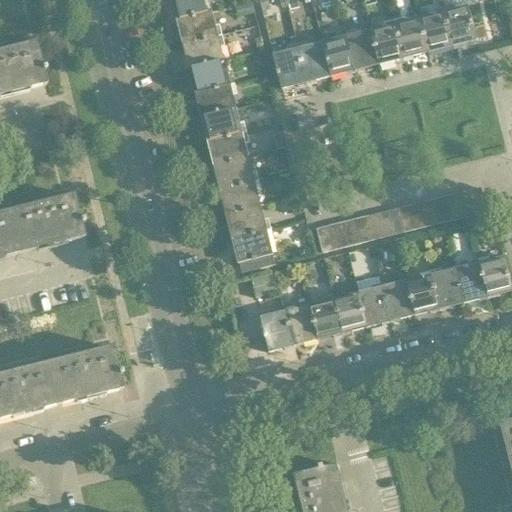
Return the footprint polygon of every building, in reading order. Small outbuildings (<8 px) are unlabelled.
[(209,0),(171,0),(177,22),(213,13),(209,0)] [(247,16),(254,14),(252,4),(245,6),(247,16)] [(469,7),(444,13),(453,49),(477,43),(469,7)] [(213,13),(177,22),(183,46),(219,37),(213,13)] [(444,13),(419,19),(428,55),(453,49),(444,13)] [(419,19),(395,25),(404,61),(428,55),(419,19)] [(395,25),(371,32),(380,67),(404,61),(395,25)] [(371,32),(346,38),(355,73),(380,67),(371,32)] [(219,37),(183,46),(189,71),(225,62),(219,37)] [(346,38),(322,44),(331,79),(355,73),(346,38)] [(322,44),(298,50),(307,85),(331,79),(322,44)] [(0,53),(0,98),(45,87),(44,84),(42,76),(41,74),(44,73),(43,69),(40,69),(34,45),(0,53)] [(298,50),(273,56),(282,92),(307,85),(298,50)] [(225,62),(189,71),(195,95),(231,86),(225,62)] [(231,86),(195,95),(201,119),(237,110),(231,86)] [(237,110),(201,119),(207,144),(243,135),(237,110)] [(243,135),(207,144),(214,168),(249,159),(243,135)] [(249,159),(214,168),(220,192),(255,183),(249,159)] [(255,183),(220,192),(226,216),(261,207),(255,183)] [(481,190),(468,193),(474,217),(487,213),(481,190)] [(468,193),(456,196),(462,219),(474,217),(468,193)] [(456,196),(444,199),(450,222),(462,219),(456,196)] [(72,197),(7,213),(18,256),(83,240),(82,237),(80,228),(80,227),(83,226),(81,221),(78,222),(72,197)] [(444,199),(433,202),(439,225),(450,222),(444,199)] [(433,202),(421,205),(427,228),(439,225),(433,202)] [(421,205),(410,207),(416,231),(427,228),(421,205)] [(261,207),(226,216),(232,240),(268,232),(261,207)] [(410,207),(398,211),(404,234),(416,231),(410,207)] [(386,213),(389,226),(392,237),(404,234),(398,211),(386,213)] [(0,215),(0,260),(18,256),(7,213),(0,215)] [(386,213),(378,215),(381,228),(389,226),(386,213)] [(378,215),(369,218),(372,230),(381,228),(378,215)] [(369,218),(361,220),(364,232),(372,230),(369,218)] [(361,220),(352,222),(355,234),(364,232),(361,220)] [(352,222),(343,224),(346,236),(355,234),(352,222)] [(343,224),(335,226),(338,238),(346,236),(343,224)] [(335,226),(326,228),(329,241),(338,238),(335,226)] [(389,226),(381,228),(383,239),(392,237),(389,226)] [(317,230),(320,243),(329,241),(326,228),(317,230)] [(381,228),(372,230),(375,241),(383,239),(381,228)] [(372,230),(364,232),(366,243),(375,241),(372,230)] [(268,232),(232,240),(238,266),(274,257),(268,232)] [(364,232),(355,234),(358,245),(366,243),(364,232)] [(355,234),(346,236),(349,248),(358,245),(355,234)] [(346,236),(338,238),(341,250),(349,248),(346,236)] [(338,238),(329,241),(332,252),(341,250),(338,238)] [(329,241),(320,243),(323,254),(332,252),(329,241)] [(511,287),(504,258),(480,264),(489,300),(511,294),(511,287)] [(480,264),(455,270),(464,306),(489,300),(480,264)] [(455,270),(431,276),(440,312),(464,306),(455,270)] [(431,276),(407,283),(416,318),(440,312),(431,276)] [(274,277),(252,283),(257,301),(279,295),(274,277)] [(407,283),(382,289),(391,324),(416,318),(407,283)] [(382,289),(358,295),(367,330),(391,324),(382,289)] [(358,295),(334,301),(343,336),(367,330),(358,295)] [(334,301),(309,307),(318,343),(343,336),(334,301)] [(309,307),(285,313),(294,349),(318,343),(309,307)] [(270,355),(294,349),(285,313),(261,319),(270,355)] [(118,379),(121,378),(119,373),(116,374),(110,349),(47,365),(51,381),(58,408),(121,392),(120,389),(118,380),(118,379)] [(0,422),(58,408),(51,381),(47,365),(0,376),(0,422)] [(511,423),(501,427),(511,469),(511,423)] [(335,468),(327,470),(325,471),(324,468),(320,469),(321,472),(295,478),(303,511),(349,511),(338,468),(335,468)]
